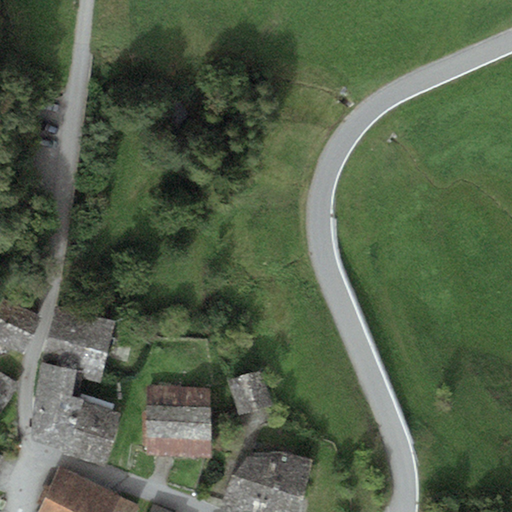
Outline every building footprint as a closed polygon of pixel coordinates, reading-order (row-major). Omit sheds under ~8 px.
[(33,347),(47,313),(14,299),(7,308),(0,305),(0,348),(5,336),(33,347)] [(127,322),(70,308),(59,354),(115,368),(127,322)] [(86,398),(92,367),(55,359),(43,435),(118,462),(131,412),(86,398)] [(274,402),(260,366),(229,376),(242,411),(274,402)] [(0,373),(0,415),(19,386),(0,373)] [(150,386),(149,453),(223,453),(222,386),(150,386)] [(253,511),(302,511),(321,459),(298,450),(244,455),(224,501),(253,511)] [(145,511),(149,506),(60,464),(39,511),(145,511)]
